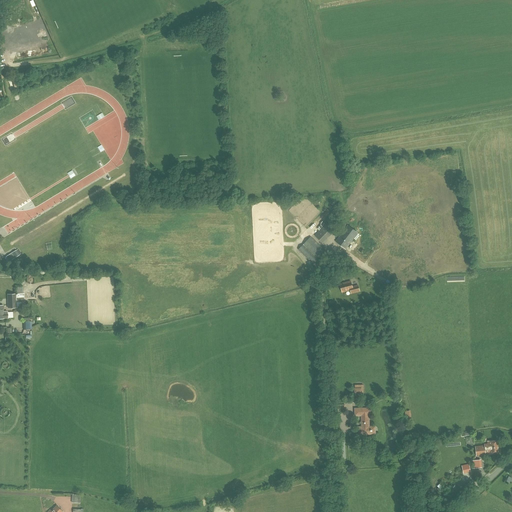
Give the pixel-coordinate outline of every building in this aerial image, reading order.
[(72,179),(77,176),(74,171),(69,174),(72,179)] [(405,264),(426,233),(414,225),(424,209),(418,205),(415,209),(412,208),(397,230),(399,232),(393,241),(396,243),(400,237),(403,239),(407,233),(410,235),(408,238),(412,241),(394,266),(400,270),(405,263),(405,264)] [(333,232),(326,224),(315,235),(323,243),(333,232)] [(358,233),(348,225),(336,241),(346,249),(358,233)] [(438,235),(408,277),(415,282),(445,240),(438,235)] [(324,260),(320,256),(325,251),(311,237),(298,249),(313,263),(312,264),(316,268),(324,260)] [(360,291),(358,285),(352,287),(351,281),(340,284),(342,292),(351,290),(351,293),(360,291)] [(24,294),(15,294),(7,294),(8,308),(25,307),(24,294)] [(4,312),(3,312),(3,305),(0,305),(0,318),(3,318),(8,318),(12,317),(11,312),(7,312),(7,311),(5,311),(4,312)] [(375,427),(371,427),(369,427),(368,415),(370,415),(370,408),(355,409),(355,415),(362,415),(362,421),(361,421),(360,422),(360,423),(360,424),(361,424),(362,424),(362,427),(359,427),(359,434),(371,434),(375,433),(375,427)] [(487,441),(488,444),(489,453),(489,454),(501,453),(499,440),(487,441)] [(485,453),(489,453),(488,444),(484,444),(484,446),(475,446),(476,456),(486,455),(485,453)] [(81,503),(81,495),(73,495),(72,503),(81,503)]
